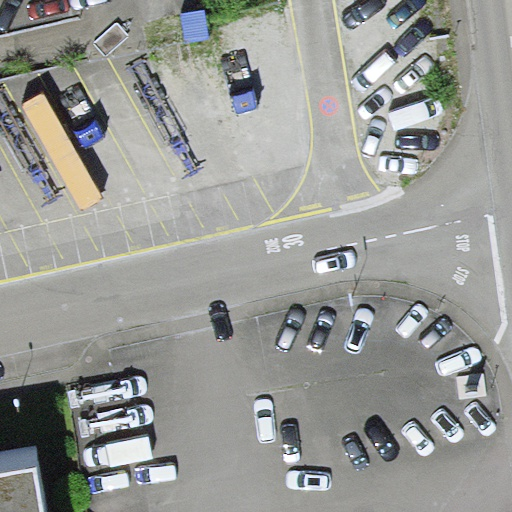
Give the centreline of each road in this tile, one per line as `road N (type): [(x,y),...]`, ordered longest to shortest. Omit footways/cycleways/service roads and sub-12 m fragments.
road 1 (residential): [(0,332),(511,225)]
road 2 (unknown): [(360,257),(321,0)]
